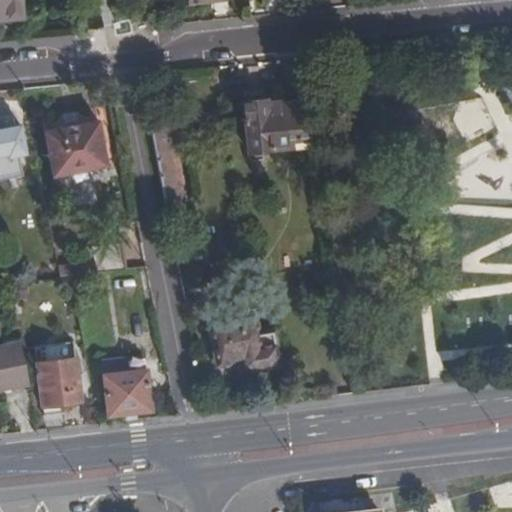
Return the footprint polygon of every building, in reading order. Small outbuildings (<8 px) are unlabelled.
[(0,0),(0,13),(23,10),(21,0),(0,0)] [(242,93),(243,103),(265,101),(264,91),(242,93)] [(289,140),(313,138),(307,103),(286,106),(286,103),(268,106),(267,100),(265,101),(243,103),(241,103),(245,151),(253,150),(259,157),(269,155),(271,149),(289,146),(289,140)] [(157,110),(149,111),(151,124),(159,123),(157,110)] [(0,178),(22,175),(19,154),(25,153),(20,124),(4,127),(2,116),(0,116),(0,178)] [(66,119),(61,126),(87,121),(78,117),(66,119)] [(61,126),(44,129),(52,168),(110,156),(102,118),(87,121),(61,126)] [(159,123),(151,124),(166,207),(183,204),(173,150),(179,149),(174,120),(159,123)] [(98,256),(100,271),(126,268),(123,237),(96,240),(98,256)] [(98,256),(63,260),(64,276),(71,275),(100,271),(98,256)] [(273,277),(269,256),(257,258),(261,279),(273,277)] [(274,286),(273,277),(261,279),(262,288),(274,286)] [(0,291),(10,290),(9,281),(0,282),(0,291)] [(26,282),(12,283),(14,299),(28,297),(26,282)] [(237,372),(276,365),(270,331),(257,333),(252,304),(238,306),(239,313),(209,319),(217,364),(236,361),(237,372)] [(4,345),(0,345),(0,388),(29,383),(21,339),(4,342),(4,345)] [(74,341),(36,345),(37,361),(75,357),(74,341)] [(37,361),(43,417),(66,414),(64,403),(80,401),(75,357),(37,361)] [(145,357),(129,360),(131,369),(146,367),(145,357)] [(104,374),(111,414),(153,407),(146,367),(131,369),(104,374)]
